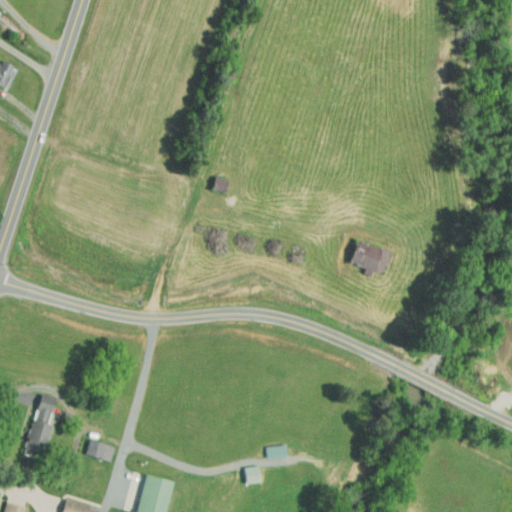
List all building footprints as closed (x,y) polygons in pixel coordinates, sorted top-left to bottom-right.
[(337,256),(353,262),(351,267),(359,270),(362,264),(372,268),(380,246),(345,233),(337,256)] [(12,448),(30,452),(38,418),(37,418),(44,392),(27,388),(12,448)] [(74,448),(99,455),(103,441),(78,433),(74,448)] [(274,450),(273,438),(254,440),(255,451),(274,450)] [(232,461),(233,477),(247,476),(246,460),(232,461)] [(150,511),(160,475),(133,468),(124,507),(144,511),(150,511)] [(94,511),(96,505),(54,493),(47,511),(94,511)]
